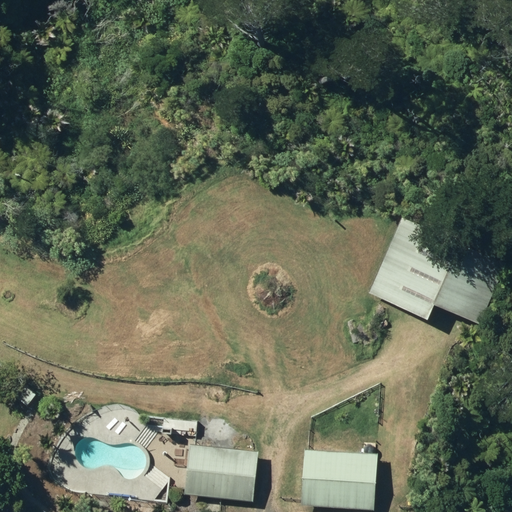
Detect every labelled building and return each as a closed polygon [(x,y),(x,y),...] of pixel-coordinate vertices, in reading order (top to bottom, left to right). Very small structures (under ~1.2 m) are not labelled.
[(399,218),(366,294),(423,321),(430,306),(476,325),(503,264),(482,254),(489,238),(451,223),(444,238),(399,218)] [(90,295),(63,284),(52,308),(79,320),(90,295)] [(34,395),(15,379),(6,390),(24,406),(34,395)] [(256,451),(187,444),(182,494),(251,502),(256,451)] [(375,455),(302,450),(298,506),(371,510),(375,455)]
